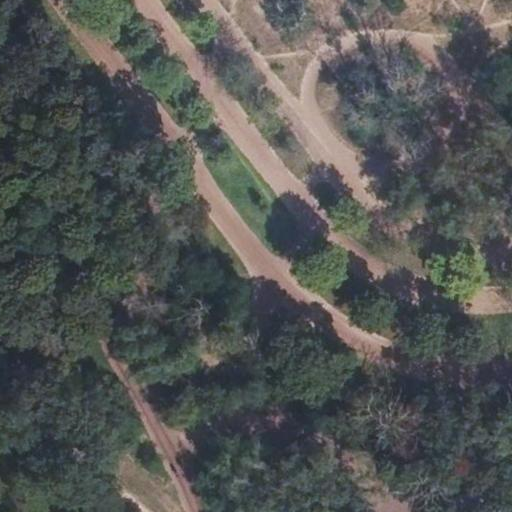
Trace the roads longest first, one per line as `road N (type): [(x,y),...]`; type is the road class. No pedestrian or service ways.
road 1 (track): [(0,57),(144,275),(241,511)]
road 2 (residential): [(172,511),(0,377)]
road 3 (unknown): [(511,462),(387,511)]
